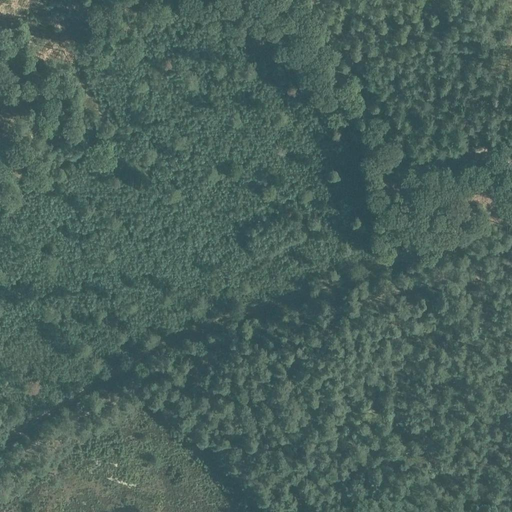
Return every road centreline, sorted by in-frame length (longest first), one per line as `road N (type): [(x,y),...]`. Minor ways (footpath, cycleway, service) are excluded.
road 1 (track): [(511,195),(404,259),(201,327),(0,443)]
road 2 (track): [(511,262),(182,356),(0,466)]
road 3 (track): [(465,225),(314,0)]
